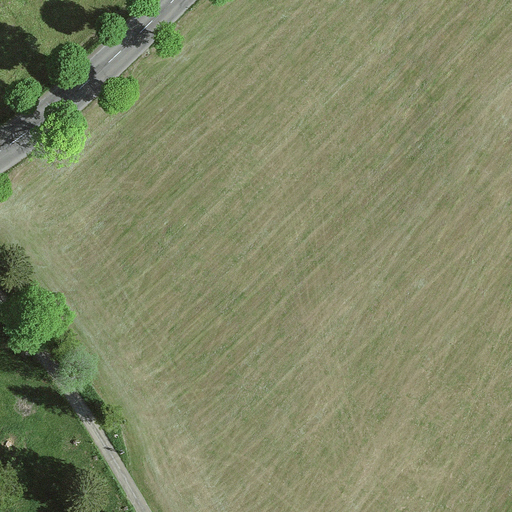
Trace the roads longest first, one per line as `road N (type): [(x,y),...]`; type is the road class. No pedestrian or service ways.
road 1 (unclassified): [(0,286),(142,511)]
road 2 (secondary): [(176,0),(0,150)]
